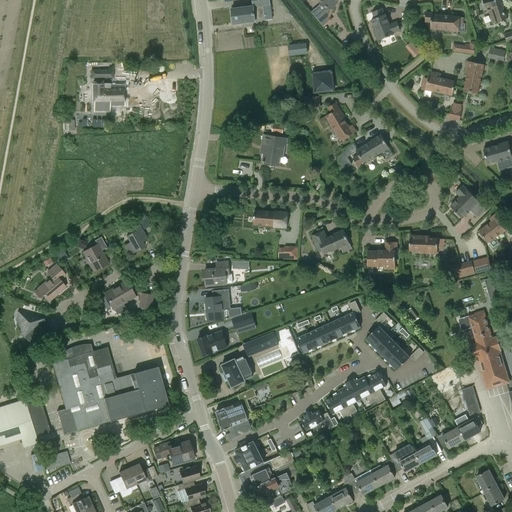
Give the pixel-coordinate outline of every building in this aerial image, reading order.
[(233,25),(255,22),(272,20),(269,0),(251,0),(252,7),(231,9),(233,25)] [(323,10),(315,17),(323,26),(331,20),(328,16),(330,15),(332,9),(334,10),(337,0),(321,0),(320,5),(324,6),(323,10)] [(506,20),(499,0),(484,0),(482,1),(484,9),(487,8),(492,24),(506,20)] [(379,9),(369,13),(372,19),(371,19),(375,30),(374,30),(378,40),(393,34),(393,33),(399,30),(395,22),(389,24),(385,14),(382,15),(379,9)] [(430,30),(449,31),(449,32),(458,32),(459,18),(451,17),(432,15),(432,14),(425,14),(425,23),(431,23),(430,30)] [(452,51),(474,54),(475,42),(470,42),(470,45),(465,44),(465,46),(453,44),(452,51)] [(288,45),(288,46),(289,56),(307,54),(306,43),(288,45)] [(416,48),(410,53),(414,58),(422,52),(418,47),(416,48)] [(464,74),(467,75),(464,92),(469,93),(468,94),(472,95),(472,94),(477,95),(481,78),(484,66),(469,63),(467,62),(464,74)] [(90,70),(90,79),(114,78),(113,70),(90,70)] [(314,72),(315,92),(337,91),(336,71),(314,72)] [(424,77),(421,89),(433,92),(433,91),(452,96),(456,81),(436,77),(437,73),(430,71),(428,79),(424,77)] [(109,113),(109,107),(124,106),(124,84),(102,84),(102,81),(93,81),(94,113),(109,113)] [(319,96),(305,97),(306,108),(320,107),(319,96)] [(462,109),(461,109),(462,105),(453,103),(452,107),(449,118),(459,121),(462,109)] [(326,117),(331,125),(341,142),(352,135),(356,132),(352,126),(348,128),(344,121),(345,120),(335,104),(328,109),(331,114),(326,117)] [(378,155),(383,153),(386,159),(393,155),(386,144),(388,143),(383,134),(381,135),(370,142),(356,151),(358,156),(352,159),(357,167),(363,163),(363,164),(378,155)] [(262,163),(279,165),(280,157),(283,157),(284,146),(286,147),(287,139),(263,135),(260,153),(263,153),(262,163)] [(499,145),(483,149),(485,155),(484,155),(485,158),(486,158),(487,164),(496,161),(497,162),(511,158),(511,147),(510,148),(508,142),(499,144),(499,145)] [(74,180),(74,208),(74,206),(89,206),(89,208),(90,208),(90,180),(89,180),(89,182),(74,182),(74,180)] [(461,197),(451,207),(463,218),(470,211),(477,217),(486,208),(462,186),(456,193),(461,197)] [(273,227),(286,228),(287,213),(274,212),(254,211),(253,225),(273,227)] [(491,222),(479,231),(488,243),(488,242),(493,248),(499,243),(495,238),(500,233),(501,234),(509,228),(505,222),(506,222),(504,219),(503,220),(497,212),(489,219),(491,222)] [(139,222),(143,229),(149,226),(145,219),(139,222)] [(124,246),(129,255),(144,247),(141,242),(147,239),(138,223),(128,228),(131,234),(126,237),(129,243),(124,246)] [(331,252),(349,244),(343,230),(333,235),(326,238),(323,231),(311,236),(318,252),(322,251),(323,254),(330,251),(331,252)] [(429,237),(409,236),(408,252),(419,252),(419,254),(437,255),(437,249),(443,250),(444,240),(437,240),(437,239),(429,239),(429,237)] [(94,241),(96,244),(82,252),(94,272),(108,264),(101,251),(106,248),(101,237),(94,241)] [(395,270),(395,258),(397,258),(397,243),(394,243),(385,243),(385,251),(378,251),(378,252),(367,251),(367,267),(384,267),(384,270),(395,270)] [(285,247),(279,247),(279,259),(297,259),(296,247),(285,246),(285,247)] [(42,263),(45,267),(53,262),(50,258),(42,263)] [(488,258),(473,261),(476,273),(491,269),(488,258)] [(206,286),(226,284),(232,283),(231,273),(229,274),(228,261),(215,262),(216,269),(204,270),(206,286)] [(455,266),(458,277),(475,273),(471,262),(455,266)] [(51,277),(37,289),(34,291),(34,293),(38,298),(40,298),(43,296),(48,302),(65,287),(60,280),(65,276),(56,265),(47,272),(51,277)] [(485,280),(487,287),(495,285),(493,277),(491,278),(485,280)] [(106,309),(111,307),(112,310),(135,297),(126,281),(103,294),(105,297),(101,299),(100,302),(104,308),(106,309)] [(254,282),(245,286),(248,292),(256,288),(254,282)] [(207,322),(224,320),(223,309),(230,308),(228,290),(213,291),(213,297),(205,298),(207,322)] [(497,292),(489,295),(491,302),(500,300),(497,292)] [(140,293),(138,307),(151,309),(153,295),(140,293)] [(353,313),(342,318),(348,332),(359,327),(360,327),(361,327),(355,315),(361,312),(355,301),(350,303),(353,312),(353,313)] [(54,333),(49,329),(47,331),(40,323),(38,314),(25,310),(16,320),(18,331),(28,334),(36,342),(38,340),(41,343),(45,341),(54,333)] [(475,315),(458,320),(462,330),(472,327),(477,343),(473,345),(477,358),(477,357),(487,389),(509,382),(499,351),(500,351),(496,338),(491,339),(483,311),(474,314),(475,315)] [(379,325),(366,339),(374,347),(387,334),(389,332),(381,323),(388,317),(384,312),(375,321),(379,325)] [(251,313),(232,319),(235,329),(254,323),(251,313)] [(337,337),(346,333),(348,332),(342,318),(331,323),(337,337)] [(326,342),(325,342),(326,343),(338,337),(337,337),(331,323),(319,328),(326,342)] [(308,333),(314,348),(320,345),(325,342),(326,342),(319,328),(308,333)] [(227,347),(222,331),(207,336),(197,339),(203,356),(213,353),(213,352),(227,347)] [(274,332),(255,340),(259,352),(278,345),(274,332)] [(296,338),(303,353),(314,348),(308,333),(297,338),(296,338)] [(387,334),(374,347),(377,350),(381,354),(394,341),(387,334)] [(394,341),(381,354),(389,362),(402,349),(394,341)] [(109,421),(109,422),(110,422),(109,417),(113,416),(114,417),(125,416),(126,417),(124,409),(127,408),(142,404),(144,412),(145,412),(144,411),(171,404),(172,404),(168,389),(167,389),(161,367),(161,366),(116,379),(115,378),(114,379),(106,349),(107,348),(107,347),(92,352),(90,344),(77,350),(77,351),(73,352),(73,351),(63,352),(65,359),(52,363),(52,364),(53,363),(66,409),(56,412),(63,435),(64,434),(109,421)] [(419,347),(410,356),(415,361),(424,352),(419,347)] [(402,349),(389,362),(396,369),(396,370),(410,357),(409,356),(409,357),(402,349)] [(243,356),(235,360),(234,359),(221,365),(224,372),(221,374),(224,382),(228,380),(231,387),(245,381),(244,380),(252,376),(243,356)] [(377,400),(377,401),(378,404),(386,400),(380,389),(387,386),(379,372),(378,372),(379,372),(371,376),(366,379),(377,400)] [(354,379),(350,381),(360,400),(366,396),(370,404),(377,401),(377,400),(366,379),(365,376),(364,377),(355,382),(354,379)] [(337,391),(339,394),(339,393),(350,414),(351,414),(356,411),(357,411),(353,403),(360,400),(350,381),(345,383),(347,386),(338,391),(338,390),(337,391)] [(461,390),(463,395),(473,392),(471,386),(461,390)] [(410,387),(405,390),(407,393),(411,402),(417,399),(410,387)] [(247,400),(257,397),(253,388),(239,395),(241,402),(225,408),(216,412),(219,419),(218,419),(219,421),(244,411),(245,411),(250,409),(247,400)] [(474,392),(463,395),(465,400),(476,397),(474,392)] [(352,417),(351,414),(350,414),(339,393),(339,394),(327,400),(326,400),(325,400),(333,414),(339,411),(345,421),(352,417)] [(400,402),(396,395),(389,398),(393,406),(400,402)] [(283,399),(287,410),(293,408),(288,397),(283,399)] [(465,400),(467,405),(477,402),(476,397),(465,400)] [(24,448),(38,443),(36,437),(26,405),(25,400),(0,407),(0,445),(21,439),(24,448)] [(40,400),(26,405),(36,437),(50,433),(40,400)] [(467,405),(468,410),(479,407),(477,402),(467,405)] [(481,412),(479,407),(468,410),(470,416),(481,412)] [(301,420),(306,430),(324,421),(328,430),(335,426),(334,425),(331,419),(327,412),(322,416),(319,410),(318,410),(318,411),(312,414),(311,412),(304,415),(305,418),(301,420)] [(226,435),(229,441),(252,430),(245,411),(244,411),(219,421),(222,431),(230,428),(232,433),(226,435)] [(426,415),(429,421),(432,428),(439,425),(432,412),(426,415)] [(478,416),(458,428),(464,440),(480,431),(477,425),(482,422),(478,416)] [(424,446),(414,451),(421,464),(437,455),(437,454),(441,452),(433,436),(436,434),(427,418),(420,422),(428,435),(420,439),(424,446)] [(464,440),(458,428),(449,432),(448,430),(441,434),(437,437),(442,445),(446,443),(449,448),(464,440)] [(44,441),(39,443),(41,452),(47,450),(44,441)] [(160,447),(153,449),(156,459),(170,455),(173,465),(194,459),(188,441),(170,446),(169,443),(159,445),(160,447)] [(235,456),(238,463),(241,461),(259,452),(253,442),(235,451),(237,455),(235,456)] [(421,464),(414,451),(398,460),(396,456),(392,459),(398,471),(403,469),(405,472),(421,464)] [(262,504),(289,492),(291,490),(292,488),(292,483),(287,473),(275,478),(273,473),(272,474),(270,470),(276,467),(277,470),(294,462),(290,452),(256,466),(246,471),(241,473),(241,474),(243,473),(244,476),(242,477),(245,485),(247,484),(251,491),(252,491),(254,495),(252,495),(256,503),(260,501),(262,504)] [(241,463),(246,471),(256,466),(264,462),(259,452),(241,461),(241,463)] [(53,464),(68,460),(67,455),(51,460),(53,464)] [(370,471),(372,474),(378,487),(395,478),(393,475),(398,471),(392,459),(386,462),(388,465),(382,468),(380,465),(370,471)] [(167,463),(158,466),(159,473),(169,470),(167,463)] [(139,464),(129,468),(136,485),(146,480),(146,482),(152,479),(147,468),(142,471),(139,464)] [(153,466),(147,468),(152,479),(158,477),(153,466)] [(179,471),(183,483),(190,481),(200,478),(196,466),(179,471)] [(131,487),(136,485),(129,468),(119,473),(120,477),(109,482),(114,493),(120,491),(122,497),(130,493),(132,489),(131,487)] [(504,499),(496,484),(489,470),(476,477),(491,506),(504,499)] [(351,474),(346,476),(349,482),(356,495),(361,492),(363,495),(378,487),(372,474),(370,471),(354,479),(351,474)] [(183,501),(183,503),(195,499),(205,496),(201,484),(191,487),(190,481),(183,483),(183,484),(178,485),(180,491),(178,492),(181,502),(183,501)] [(346,488),(330,497),(337,509),(353,501),(351,497),(356,495),(349,482),(344,485),(346,488)] [(71,503),(75,511),(79,511),(92,506),(88,496),(80,499),(76,489),(68,492),(70,497),(67,499),(69,504),(71,503)] [(292,496),(285,500),(291,511),(296,511),(300,510),(292,496)] [(432,500),(438,511),(439,511),(447,508),(440,496),(432,500)] [(331,511),(337,509),(330,497),(314,505),(312,502),(307,505),(310,511),(331,511)] [(159,498),(152,501),(157,511),(158,511),(164,510),(159,498)] [(190,507),(191,511),(210,511),(207,502),(197,505),(195,499),(183,503),(185,508),(190,507)] [(438,511),(432,500),(409,511),(438,511)] [(147,511),(143,503),(129,509),(130,511),(147,511)]
